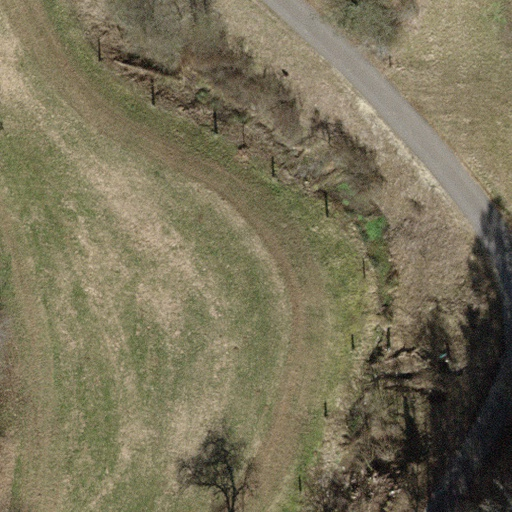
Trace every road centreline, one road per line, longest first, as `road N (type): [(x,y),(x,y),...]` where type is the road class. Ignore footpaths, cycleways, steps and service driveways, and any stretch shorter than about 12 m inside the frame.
road 1 (unclassified): [(307,0),(427,130),(511,244)]
road 2 (unclassified): [(511,378),(457,511)]
